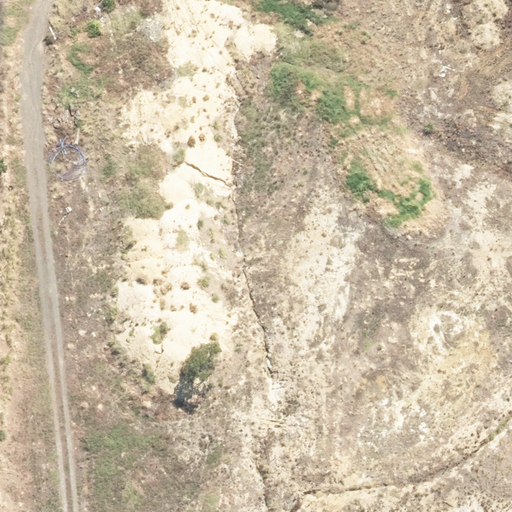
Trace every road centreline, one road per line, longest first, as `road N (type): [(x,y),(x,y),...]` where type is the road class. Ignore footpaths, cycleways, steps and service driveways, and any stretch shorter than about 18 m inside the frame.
road 1 (unknown): [(477,0),(125,404),(0,460)]
road 2 (track): [(39,0),(23,29),(57,511)]
